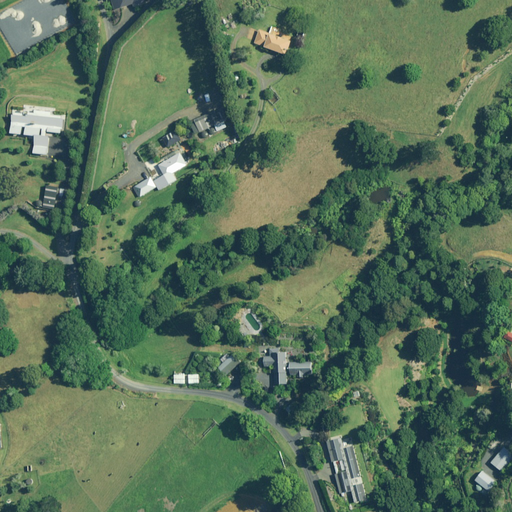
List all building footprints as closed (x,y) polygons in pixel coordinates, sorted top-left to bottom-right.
[(111,0),(114,10),(121,8),(122,11),(127,10),(126,6),(133,4),(134,8),(145,4),(143,0),(111,0)] [(260,29),(255,43),(285,54),(290,41),(289,40),(292,32),(272,25),(269,33),(260,29)] [(24,106),(24,110),(13,109),(10,134),(35,136),(33,154),(47,155),(49,136),(46,136),(46,132),(62,134),(64,114),(53,113),(54,109),(24,106)] [(218,113),(191,125),(195,134),(222,121),(218,113)] [(187,165),(180,153),(159,165),(165,175),(154,181),(151,177),(133,188),(139,198),(157,187),(159,191),(172,183),(168,177),(187,165)] [(58,186),(46,184),(43,208),(54,210),(58,186)] [(286,352),(273,353),(273,356),(264,357),(264,367),(273,367),(273,384),(287,384),(286,352)] [(231,356),(228,353),(221,359),(224,363),(219,367),(225,374),(241,361),(234,353),(231,356)] [(290,361),(290,375),(297,375),(297,377),(305,377),(305,374),(312,374),(312,361),(290,361)] [(362,476),(355,446),(344,448),(342,438),(327,441),(331,463),(343,460),(346,471),(335,473),(340,494),(352,491),(354,503),(367,500),(363,483),(353,485),(352,478),(362,476)] [(499,442),(493,438),(487,447),(493,451),(499,442)] [(511,459),(511,454),(502,447),(490,463),(502,472),(511,459)] [(495,482),(481,470),(473,480),(487,492),(495,482)]
